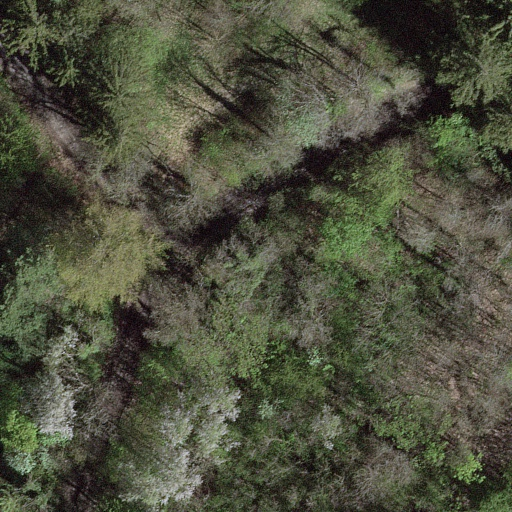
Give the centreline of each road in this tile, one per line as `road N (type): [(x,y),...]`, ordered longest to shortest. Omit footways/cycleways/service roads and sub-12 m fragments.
road 1 (track): [(81,511),(103,408),(184,226),(61,152),(0,63)]
road 2 (track): [(511,71),(184,226)]
